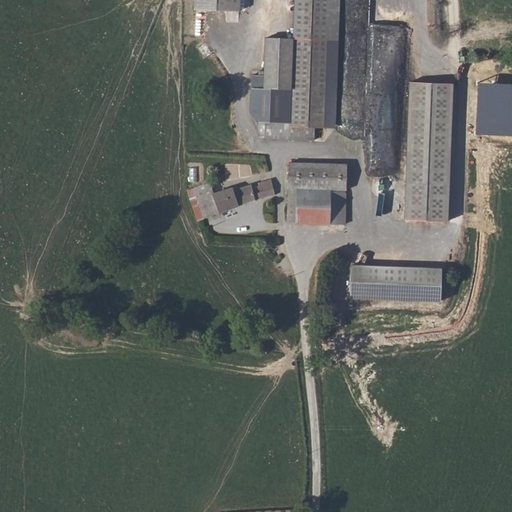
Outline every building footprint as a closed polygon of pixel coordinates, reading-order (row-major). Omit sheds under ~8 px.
[(239,0),(191,0),(191,8),(239,10),(239,0)] [(291,134),(310,135),(319,135),(336,135),(337,45),(340,45),(340,0),(294,0),(294,43),(265,43),(264,98),(292,98),(291,134)] [(452,91),(410,90),(408,228),(450,229),(452,91)] [(310,135),(291,134),(266,132),(266,146),(311,148),(310,135)] [(319,135),(310,135),(311,148),(318,149),(319,135)] [(312,172),(293,172),(291,197),(294,197),(314,197),(312,172)] [(349,173),(312,172),(314,197),(349,197),(349,173)] [(195,197),(189,201),(200,230),(278,203),(275,191),(273,188),(263,190),(263,193),(255,195),(253,193),(237,198),(235,196),(215,202),(212,191),(195,197)] [(294,197),(291,197),(292,207),(292,233),(348,234),(349,197),(314,197),(294,197)] [(450,254),(359,252),(359,285),(449,286),(450,254)]
